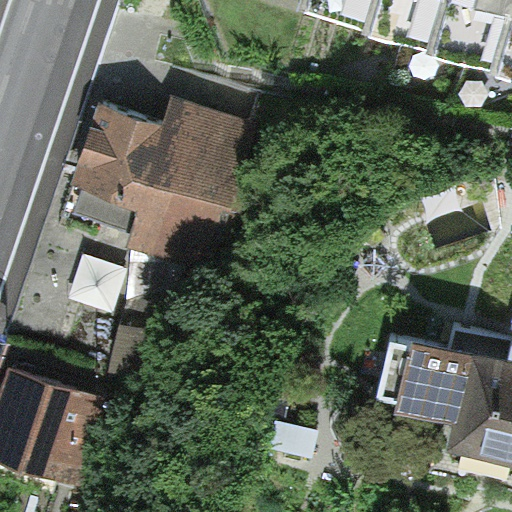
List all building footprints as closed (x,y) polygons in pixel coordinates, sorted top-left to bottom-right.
[(511,67),(511,0),(306,0),(306,3),(511,67)] [(164,111),(101,90),(58,217),(202,265),(214,229),(248,241),(271,171),(239,160),(254,116),(172,88),(164,111)] [(511,338),(413,313),(410,327),(391,323),(375,387),(450,406),(443,434),(511,451),(511,338)] [(167,330),(121,315),(108,355),(154,370),(167,330)] [(118,399),(10,361),(0,389),(0,449),(89,481),(118,399)]
